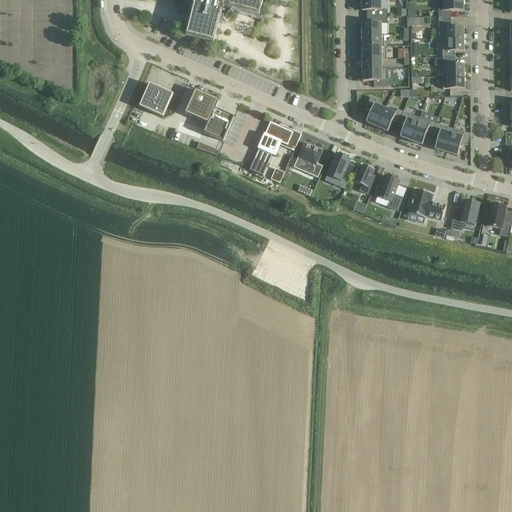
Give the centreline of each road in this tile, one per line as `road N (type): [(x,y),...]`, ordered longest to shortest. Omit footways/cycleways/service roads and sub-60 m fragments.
road 1 (unclassified): [(88,178),(181,199),(391,290),(511,314)]
road 2 (unclassified): [(147,46),(342,133)]
road 3 (residential): [(484,183),(482,0)]
road 4 (unclassified): [(342,133),(414,165),(484,183)]
road 5 (residential): [(341,0),(342,133)]
road 6 (unclassified): [(147,46),(95,162)]
